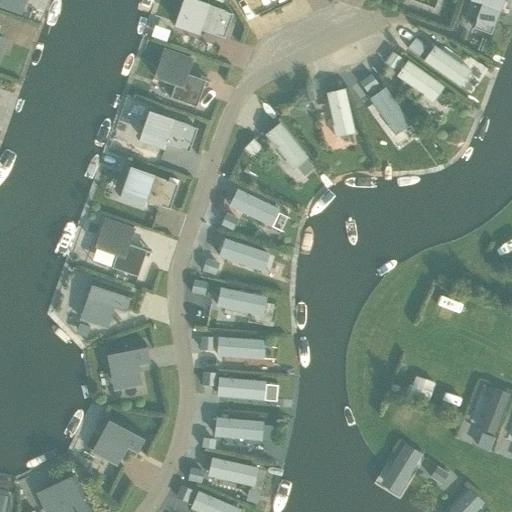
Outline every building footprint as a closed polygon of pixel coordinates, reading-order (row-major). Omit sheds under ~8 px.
[(0,0),(0,4),(20,11),(23,0),(0,0)] [(232,14),(193,0),(182,0),(175,21),(181,23),(179,27),(199,35),(201,30),(224,38),(232,14)] [(470,0),(470,1),(469,2),(481,6),(473,28),(490,35),(503,0),(470,0)] [(186,74),(191,61),(164,51),(155,78),(174,84),(170,98),(196,107),(205,80),(186,74)] [(197,128),(148,112),(140,136),(145,138),(144,142),(164,149),(163,150),(165,150),(167,145),(189,152),(197,128)] [(177,185),(129,168),(119,197),(145,206),(147,201),(169,209),(177,185)] [(128,244),(133,231),(105,221),(96,247),(115,254),(110,267),(137,277),(147,251),(128,244)] [(131,294),(92,281),(87,297),(91,299),(85,319),(108,326),(108,325),(107,325),(114,306),(125,310),(131,294)] [(145,344),(106,352),(109,368),(113,367),(118,388),(141,383),(141,382),(140,382),(136,362),(149,360),(145,344)] [(146,436),(110,417),(102,432),(107,434),(97,453),(118,464),(118,463),(127,445),(138,450),(146,436)] [(61,487),(42,497),(49,511),(68,511),(72,510),(72,511),(90,511),(92,511),(75,475),(58,483),(61,487)] [(0,511),(4,511),(8,497),(0,494),(0,511)]
